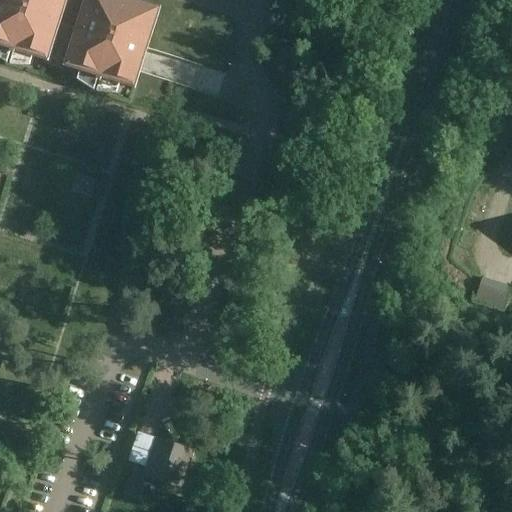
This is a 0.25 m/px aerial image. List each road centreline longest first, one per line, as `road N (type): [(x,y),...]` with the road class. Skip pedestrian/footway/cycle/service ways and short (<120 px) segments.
road 1 (residential): [(255,15),(242,83),(266,113),(264,142),(187,360)]
road 2 (primary): [(289,511),(355,320),(368,245)]
road 3 (primary): [(368,245),(451,0)]
road 4 (residential): [(187,360),(127,346),(112,362),(59,511)]
road 5 (primary): [(368,245),(329,320),(301,402)]
road 6 (track): [(511,162),(483,245),(487,263),(511,270)]
